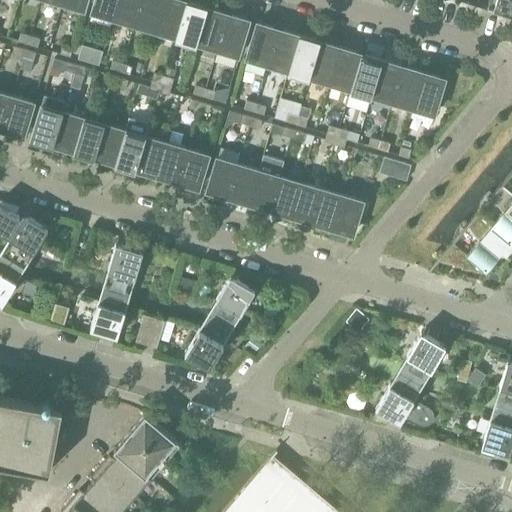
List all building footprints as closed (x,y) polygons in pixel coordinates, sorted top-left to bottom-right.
[(86,0),(62,0),(62,3),(84,10),(86,0)] [(95,0),(92,12),(113,18),(118,0),(95,0)] [(118,0),(113,18),(134,25),(140,0),(118,0)] [(163,0),(140,0),(134,25),(154,31),(163,0)] [(163,0),(154,31),(175,37),(186,1),(183,0),(163,0)] [(511,0),(488,0),(487,6),(511,13),(511,0)] [(206,7),(186,1),(175,37),(196,43),(206,7)] [(196,43),(216,49),(227,13),(206,7),(196,43)] [(249,20),(227,13),(216,49),(238,56),(249,20)] [(267,64),(278,28),(256,22),(245,58),(267,64)] [(278,28),(267,64),(288,71),(299,35),(278,28)] [(18,41),(27,44),(30,35),(20,32),(18,41)] [(40,38),(30,35),(27,44),(38,47),(40,38)] [(309,77),(319,41),(299,35),(288,71),(309,77)] [(309,77),(329,83),(340,47),(319,41),(309,77)] [(103,50),(82,44),(78,58),(99,64),(103,50)] [(73,48),(62,45),(60,53),(70,57),(73,48)] [(13,55),(23,58),(26,49),(16,46),(13,55)] [(329,83),(350,89),(361,53),(340,47),(329,83)] [(36,52),(26,49),(23,58),(33,61),(36,52)] [(350,89),(371,95),(382,59),(361,53),(350,89)] [(30,71),(33,61),(23,58),(20,68),(30,71)] [(371,95),(391,102),(402,65),(382,59),(371,95)] [(120,71),(123,63),(113,60),(110,68),(120,71)] [(65,70),(74,73),(77,64),(67,61),(65,70)] [(130,75),(133,66),(123,63),(120,71),(130,75)] [(87,68),(77,64),(74,73),(85,76),(87,68)] [(412,108),(423,72),(402,65),(391,102),(412,108)] [(167,67),(164,75),(174,78),(177,70),(167,67)] [(151,81),(161,84),(164,75),(154,72),(151,81)] [(434,114),(434,113),(444,78),(423,72),(412,108),(434,114)] [(106,83),(116,86),(118,77),(109,74),(106,83)] [(174,78),(164,75),(161,84),(172,87),(174,78)] [(118,77),(116,86),(126,89),(128,80),(118,77)] [(149,89),(159,92),(161,84),(151,81),(149,89)] [(169,95),(172,87),(161,84),(159,92),(169,95)] [(193,93),(202,96),(205,88),(195,85),(193,93)] [(215,91),(205,88),(202,96),(213,99),(215,91)] [(12,96),(0,92),(0,128),(2,129),(12,96)] [(34,102),(12,96),(2,129),(23,136),(34,102)] [(44,96),(31,138),(53,145),(62,113),(63,111),(65,102),(44,96)] [(191,99),(189,107),(198,110),(201,102),(191,99)] [(253,111),(256,103),(246,100),(244,108),(253,111)] [(211,105),(201,102),(198,110),(208,113),(211,105)] [(253,111),(261,113),(263,114),(263,113),(266,106),(256,103),(253,111)] [(71,113),(63,111),(62,113),(53,145),(73,151),(83,117),(71,113)] [(285,120),(294,123),(297,115),(288,112),(285,120)] [(249,125),(252,117),(242,114),(240,122),(249,125)] [(307,118),(297,115),(294,123),(305,126),(307,118)] [(73,151),(94,157),(104,123),(83,117),(73,151)] [(259,128),(262,120),(252,117),(249,125),(259,128)] [(125,129),(104,123),(94,157),(115,163),(125,129)] [(326,133),(336,136),(338,127),(329,124),(326,133)] [(281,135),(290,138),(293,129),(283,126),(281,135)] [(336,136),(346,139),(349,130),(338,127),(336,136)] [(115,163),(135,169),(146,136),(125,129),(115,163)] [(293,129),(290,138),(300,141),(303,132),(293,129)] [(336,136),(326,133),(324,141),(333,144),(336,136)] [(166,142),(146,136),(135,169),(156,176),(166,142)] [(344,147),(346,139),(336,136),(333,144),(344,147)] [(368,145),(377,148),(380,140),(370,137),(368,145)] [(380,140),(377,148),(388,151),(390,143),(380,140)] [(166,142),(156,176),(177,182),(187,148),(166,142)] [(411,149),(401,146),(398,154),(408,157),(411,149)] [(216,156),(206,190),(228,197),(238,163),(236,162),(239,152),(220,147),(217,157),(216,156)] [(209,155),(187,148),(177,182),(199,188),(209,155)] [(259,169),(248,203),(269,209),(279,175),(284,160),(263,154),(259,169)] [(410,164),(397,160),(383,156),(378,171),(405,179),(410,164)] [(259,169),(238,163),(228,197),(248,203),(259,169)] [(279,175),(269,209),(290,215),(300,181),(279,175)] [(311,222),(321,188),(300,181),(290,215),(311,222)] [(502,211),(491,225),(490,225),(510,242),(510,241),(511,239),(511,193),(501,184),(491,197),(502,211)] [(341,194),(321,188),(311,222),(331,228),(341,194)] [(341,194),(331,228),(353,234),(363,200),(341,194)] [(24,212),(21,216),(16,213),(20,205),(0,199),(0,200),(0,225),(12,233),(1,250),(25,265),(48,227),(24,212)] [(478,240),(466,253),(452,241),(432,265),(440,272),(448,263),(478,272),(481,268),(485,271),(501,252),(505,255),(511,246),(511,242),(510,241),(510,242),(490,225),(491,225),(477,213),(466,225),(478,240)] [(116,242),(103,284),(130,292),(135,277),(143,250),(116,242)] [(156,250),(150,248),(147,259),(153,261),(156,250)] [(1,250),(0,252),(0,302),(2,304),(16,280),(25,265),(1,250)] [(232,327),(240,313),(255,289),(231,275),(208,312),(232,327)] [(181,276),(177,289),(191,294),(195,280),(181,276)] [(103,284),(98,301),(90,328),(117,336),(130,292),(103,284)] [(356,307),(345,320),(358,331),(369,318),(356,307)] [(208,312),(199,328),(185,351),(209,366),(223,342),(232,327),(208,312)] [(137,340),(157,346),(165,319),(145,313),(137,340)] [(422,383),(445,345),(421,331),(398,369),(422,383)] [(254,353),(262,343),(254,337),(253,336),(245,346),(254,353)] [(460,369),(468,371),(471,361),(463,359),(460,369)] [(511,360),(507,359),(494,401),(511,406),(511,360)] [(485,374),(475,367),(467,379),(477,385),(485,374)] [(459,368),(456,378),(465,380),(468,371),(460,369),(459,368)] [(398,369),(389,384),(375,408),(399,422),(403,415),(418,424),(420,425),(422,425),(424,425),(425,425),(427,424),(429,423),(430,422),(431,420),(432,419),(432,417),(432,415),(432,413),(432,412),(431,410),(430,409),(428,407),(413,398),(422,383),(398,369)] [(42,403),(0,395),(0,462),(50,472),(61,410),(62,407),(50,405),(51,404),(50,401),(48,400),(46,400),(44,400),(42,402),(42,403)] [(511,406),(494,401),(481,445),(508,453),(511,439),(511,406)] [(129,430),(161,457),(176,439),(145,412),(142,414),(145,416),(133,430),(130,428),(129,430)] [(146,474),(147,474),(161,457),(129,430),(128,431),(130,433),(118,447),(116,445),(113,448),(117,451),(118,450),(146,474)] [(109,461),(105,458),(99,464),(135,495),(150,477),(147,474),(146,474),(118,450),(117,451),(109,461)] [(339,511),(271,453),(221,511),(339,511)] [(99,464),(94,471),(97,474),(88,485),(120,511),(135,495),(99,464)] [(120,511),(88,485),(79,496),(76,492),(70,499),(85,511),(120,511)] [(85,511),(70,499),(64,506),(68,509),(65,511),(85,511)]
